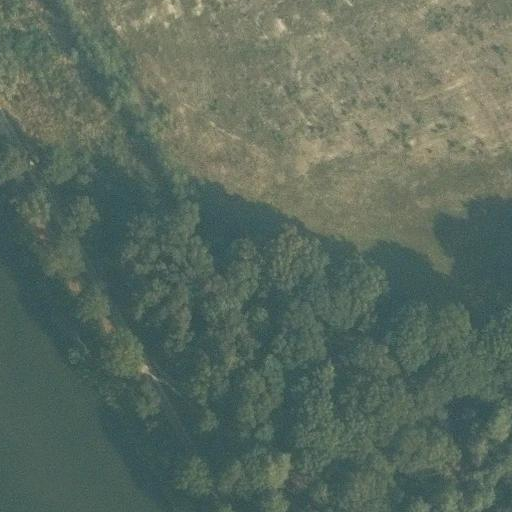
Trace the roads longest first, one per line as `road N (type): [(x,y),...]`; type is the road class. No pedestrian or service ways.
road 1 (track): [(0,121),(146,369),(298,486)]
road 2 (track): [(345,457),(511,360)]
road 3 (track): [(227,511),(146,369)]
